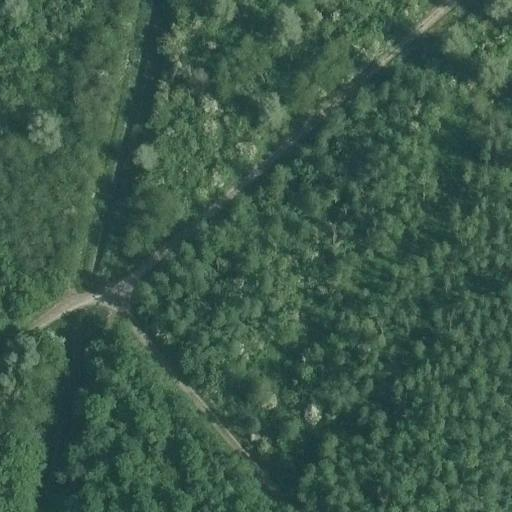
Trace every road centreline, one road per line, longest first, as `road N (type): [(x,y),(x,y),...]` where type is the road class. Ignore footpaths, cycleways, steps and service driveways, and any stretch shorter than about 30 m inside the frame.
road 1 (track): [(115,295),(455,0)]
road 2 (track): [(0,361),(57,310),(115,295)]
